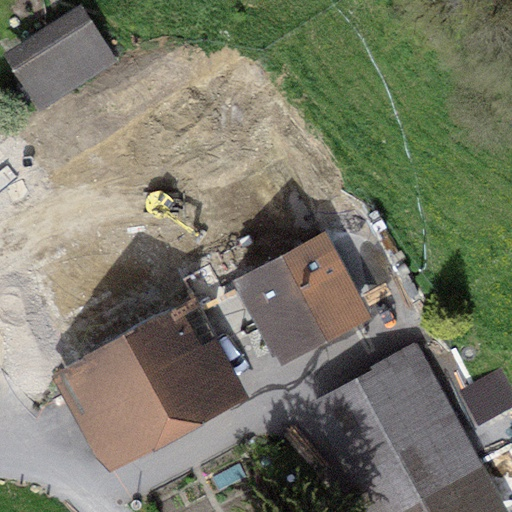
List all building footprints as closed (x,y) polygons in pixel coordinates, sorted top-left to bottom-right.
[(9,59),(42,113),(114,70),(81,16),(9,59)] [(205,113),(223,141),(261,115),(243,88),(205,113)] [(239,139),(291,207),(326,181),(274,113),(239,139)] [(0,252),(0,259),(108,476),(256,403),(205,300),(250,277),(223,223),(165,252),(133,187),(0,252)] [(372,317),(330,237),(245,282),(287,362),(372,317)] [(503,511),(418,351),(321,403),(378,511),(503,511)]
